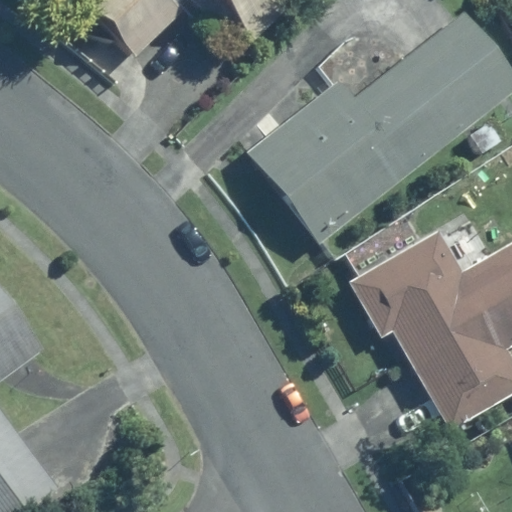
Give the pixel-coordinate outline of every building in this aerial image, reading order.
[(94,0),(85,10),(135,59),(184,10),(174,0),(94,0)] [(215,0),(251,37),(291,0),(215,0)] [(511,86),(511,76),(463,14),(355,98),(341,81),(251,151),(319,237),(511,86)] [(394,331),(451,431),(511,396),(511,358),(505,347),(511,343),(511,249),(464,277),(438,232),(351,281),(383,337),(394,331)] [(0,511),(27,511),(55,493),(0,416),(0,377),(41,348),(0,290),(0,511)]
